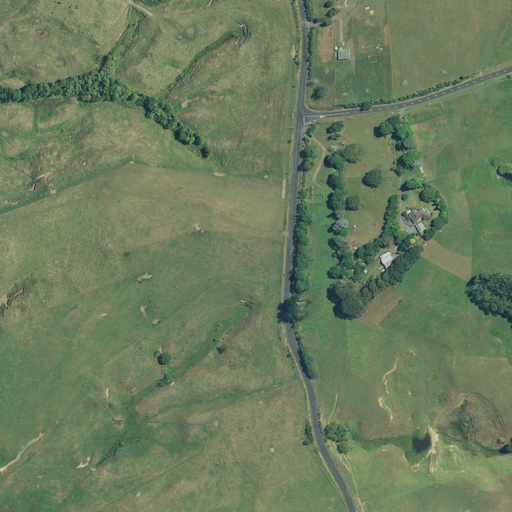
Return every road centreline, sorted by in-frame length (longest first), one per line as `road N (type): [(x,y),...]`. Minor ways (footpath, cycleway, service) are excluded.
road 1 (tertiary): [(353,511),(318,436),(288,327),(300,116)]
road 2 (unclassified): [(300,116),(411,103),(511,69)]
